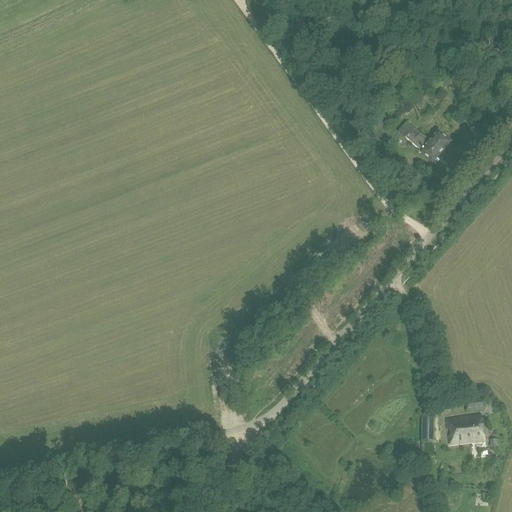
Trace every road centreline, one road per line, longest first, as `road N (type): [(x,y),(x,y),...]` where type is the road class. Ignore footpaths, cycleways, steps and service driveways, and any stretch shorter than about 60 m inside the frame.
road 1 (unclassified): [(0,482),(265,420),(511,138)]
road 2 (track): [(404,216),(237,0)]
